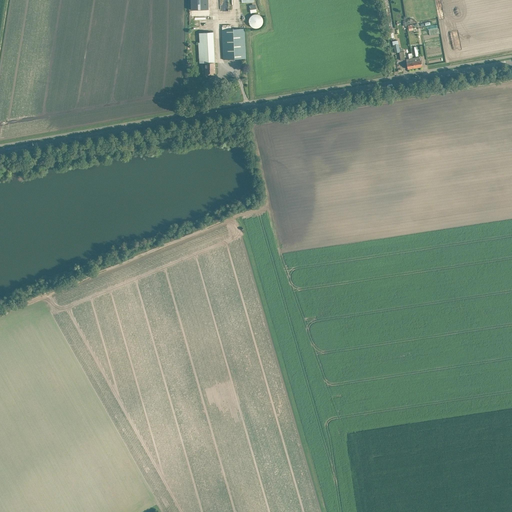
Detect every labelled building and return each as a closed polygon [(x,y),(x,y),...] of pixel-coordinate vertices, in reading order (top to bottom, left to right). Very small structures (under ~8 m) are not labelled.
[(206,0),(190,0),(191,10),(207,10),(206,0)] [(246,59),(245,54),(244,29),(223,30),(224,55),(224,60),(246,59)] [(199,33),(200,43),(198,43),(200,63),(206,63),(206,75),(215,74),(215,63),(215,58),(214,32),(204,33),(199,33)] [(399,49),(398,40),(392,41),(394,53),(399,52),(401,60),(405,60),(403,48),(399,49)] [(408,54),(409,59),(406,59),(408,69),(422,67),(420,57),(413,58),(412,53),(408,54)]
